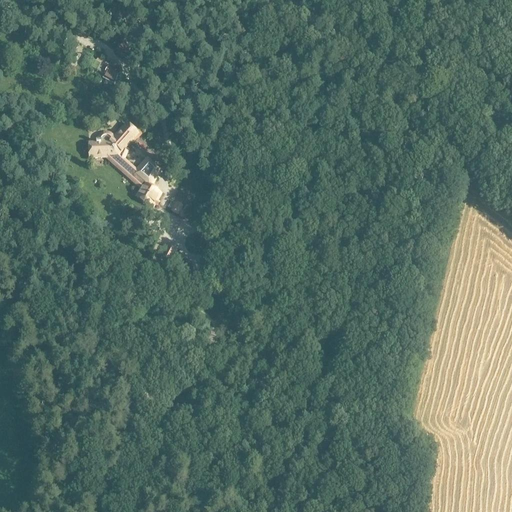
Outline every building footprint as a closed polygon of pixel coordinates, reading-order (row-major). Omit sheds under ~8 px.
[(75,64),(79,57),(74,55),(79,46),(68,41),(65,48),(74,52),(73,54),(70,53),(67,60),(75,64)] [(123,41),(117,54),(124,58),(122,61),(132,66),(140,51),(129,46),(130,45),(123,41)] [(91,65),(89,68),(97,72),(104,76),(102,80),(114,86),(120,75),(117,74),(120,68),(111,63),(109,67),(97,60),(96,62),(92,60),(89,64),(91,65)] [(119,156),(137,135),(127,125),(115,138),(112,134),(111,134),(109,133),(107,132),(106,132),(105,133),(104,133),(103,133),(102,134),(100,135),(99,136),(99,137),(98,138),(98,139),(98,140),(98,141),(98,143),(96,143),(96,144),(89,145),(89,159),(106,158),(141,190),(137,198),(141,200),(140,202),(143,206),(148,207),(149,205),(152,207),(160,195),(154,192),(156,189),(157,187),(155,184),(162,171),(148,158),(136,171),(119,156)] [(184,203),(189,192),(181,188),(179,193),(178,192),(172,203),(176,205),(172,212),(184,218),(190,206),(184,203)] [(168,248),(168,249),(163,258),(170,262),(176,252),(168,248)] [(185,277),(181,283),(186,285),(190,279),(186,277),(185,277)]
